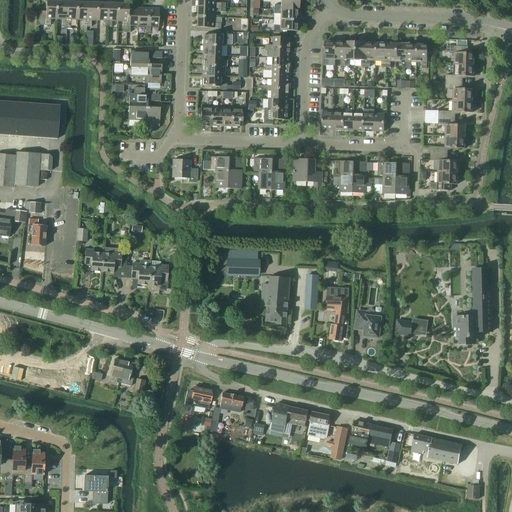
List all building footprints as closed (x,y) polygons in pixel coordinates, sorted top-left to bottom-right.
[(280,0),(280,5),(274,5),(274,10),(297,10),(297,11),(298,11),(298,0),(292,0),(280,0)] [(56,19),(57,2),(46,2),(46,11),(38,11),(38,14),(38,25),(50,25),(50,19),(56,19)] [(66,26),(67,2),(57,2),(56,19),(62,19),(62,26),(66,26)] [(77,20),(77,3),(67,2),(66,26),(71,26),(71,20),(77,20)] [(86,27),(87,3),(77,3),(77,20),(82,20),(82,27),(86,27)] [(97,21),(97,3),(87,3),(86,27),(91,27),(91,20),(97,21)] [(107,28),(108,4),(97,3),(97,21),(102,21),(102,27),(107,28)] [(117,21),(118,4),(108,4),(107,28),(111,28),(112,21),(117,21)] [(126,33),(127,4),(118,4),(117,21),(123,21),(122,32),(126,33)] [(137,26),(138,8),(128,8),(129,4),(127,4),(126,33),(130,33),(130,26),(137,26)] [(225,12),(225,8),(197,7),(197,17),(214,18),(214,12),(225,12)] [(147,33),(148,9),(138,8),(137,26),(145,26),(145,33),(147,33)] [(148,9),(147,33),(150,33),(150,26),(158,26),(159,9),(148,9)] [(274,14),(280,14),(280,20),(297,21),(297,11),(297,10),(274,10),(274,14)] [(214,23),(214,18),(197,17),(196,28),(220,28),(220,23),(214,23)] [(297,31),(297,21),(280,20),(280,26),(273,26),(273,30),(297,31)] [(202,40),(202,45),(220,46),(226,46),(227,32),(220,32),(220,35),(203,35),(203,40),(202,40)] [(272,48),(290,48),(290,43),(289,43),(290,38),(270,37),(270,38),(272,38),(272,45),(269,45),(268,50),(272,50),(272,48)] [(324,59),(324,60),(324,65),(335,66),(335,59),(336,42),(325,42),(324,59)] [(345,43),(345,42),(345,43),(336,42),(335,59),(340,60),(340,66),(345,66),(346,43),(345,43)] [(355,60),(356,42),(355,42),(346,42),(345,42),(345,43),(346,43),(345,66),(349,66),(349,60),(355,60)] [(366,43),(356,42),(355,60),(361,60),(361,67),(365,67),(366,43)] [(366,43),(365,67),(369,67),(370,61),(376,61),(376,44),(366,43)] [(386,67),(386,43),(381,43),(381,44),(376,44),(376,61),(381,61),(381,67),(386,67)] [(396,62),(397,44),(392,44),(392,43),(386,43),(386,67),(390,68),(390,61),(396,62)] [(406,68),(407,44),(402,44),(401,44),(397,44),(396,62),(402,62),(401,68),(406,68)] [(416,62),(417,45),(412,45),(412,44),(407,44),(406,68),(410,68),(410,62),(416,62)] [(203,55),(220,56),(220,46),(202,45),(202,51),(203,51),(203,55)] [(417,45),(416,62),(422,63),(422,69),(427,69),(427,45),(417,45)] [(454,64),(474,65),(474,63),(476,62),(476,60),(476,57),(474,56),(474,53),(461,53),(461,47),(465,47),(465,46),(447,46),(447,53),(454,53),(454,64)] [(267,58),(272,58),(289,59),(289,54),(290,54),(290,48),(272,48),(272,50),(268,50),(267,50),(267,58)] [(132,60),(132,64),(149,65),(149,60),(149,52),(130,51),(130,60),(132,60)] [(202,60),(201,66),(220,67),(225,67),(227,67),(227,64),(220,64),(220,56),(203,55),(202,60)] [(289,63),(289,59),(272,58),(272,65),(268,65),(268,71),(271,71),(271,68),(289,69),(290,63),(289,63)] [(148,67),(149,65),(132,64),(132,68),(130,68),(129,77),(148,78),(148,67)] [(153,67),(148,67),(148,78),(148,81),(152,81),(151,84),(160,84),(161,65),(153,65),(153,64),(153,67)] [(474,67),(474,65),(454,64),(453,76),(445,75),(445,82),(460,83),(460,77),(473,77),(473,75),(475,73),(475,69),(474,67)] [(219,76),(224,76),(225,67),(220,67),(201,66),(201,71),(202,71),(202,76),(219,76)] [(289,74),(289,69),(271,68),(271,71),(271,78),(288,79),(288,74),(289,74)] [(219,84),(219,76),(202,76),(202,87),(218,87),(218,88),(226,88),(226,85),(219,84)] [(288,84),(288,79),(271,78),(271,86),(267,85),(267,91),(271,91),(271,88),(289,89),(289,84),(288,84)] [(460,89),(460,83),(445,82),(445,89),(453,89),(452,100),(472,101),(473,89),(460,89)] [(130,107),(147,108),(148,95),(144,95),(144,88),(134,88),(134,95),(129,94),(128,103),(130,103),(130,107)] [(289,94),(289,89),(271,88),(271,91),(271,99),(287,99),(288,94),(289,94)] [(287,99),(271,99),(267,99),(267,109),(288,109),(288,104),(287,104),(287,99)] [(472,113),(472,101),(452,100),(452,112),(438,111),(438,118),(452,118),(452,112),(472,113)] [(0,134),(57,139),(59,106),(0,101),(0,134)] [(147,108),(130,107),(130,111),(128,111),(128,120),(146,121),(147,109),(147,108)] [(159,127),(160,108),(152,108),(152,107),(151,107),(151,110),(147,109),(146,121),(146,126),(159,127)] [(211,127),(211,108),(201,108),(200,125),(205,126),(205,127),(211,127)] [(221,126),(221,109),(211,108),(211,127),(218,127),(218,126),(221,126)] [(231,127),(232,109),(221,109),(221,126),(226,126),(226,127),(231,127)] [(232,109),(231,127),(237,128),(237,127),(242,127),(242,109),(232,109)] [(272,120),(287,120),(287,115),(288,115),(288,109),(267,109),(264,109),(263,125),(272,125),(272,120)] [(333,130),(333,113),(323,112),(323,110),(322,130),(333,130)] [(363,132),(364,110),(363,110),(363,114),(353,114),(353,131),(358,131),(358,132),(363,132)] [(373,131),(374,114),(374,110),(364,110),(363,132),(368,132),(368,131),(373,131)] [(374,114),(373,131),(384,132),(385,112),(384,112),(384,115),(374,114)] [(343,131),(343,113),(333,113),(333,130),(338,130),(338,131),(343,131)] [(353,131),(353,114),(343,113),(343,131),(348,131),(353,131)] [(452,125),(452,118),(438,118),(438,125),(445,125),(445,136),(465,137),(465,125),(452,125)] [(465,149),(465,137),(445,136),(444,148),(431,147),(430,154),(445,154),(445,148),(465,149)] [(0,186),(14,188),(14,186),(37,187),(38,180),(46,181),(46,171),(50,171),(51,158),(48,155),(16,153),(15,156),(0,154),(0,186)] [(445,160),(445,154),(430,154),(430,161),(438,161),(437,172),(457,173),(457,172),(459,170),(460,166),(458,165),(458,161),(445,160)] [(203,161),(203,170),(213,170),(216,170),(227,170),(227,166),(230,166),(230,165),(229,165),(230,158),(211,157),(211,161),(203,161)] [(279,172),(270,172),(270,167),(273,167),(273,159),(254,159),(254,167),(256,167),(256,172),(259,172),(259,175),(259,172),(270,172),(272,172),(279,172)] [(197,181),(198,170),(189,169),(190,160),(173,160),(172,177),(188,178),(188,181),(197,181)] [(315,162),(306,162),(306,160),(294,160),(293,181),(315,182),(314,190),(322,190),(322,173),(315,173),(316,161),(315,161),(315,162)] [(334,170),(333,177),(334,177),(340,178),(340,174),(351,175),(351,174),(351,170),(354,170),(353,170),(354,162),(335,161),(335,170),(334,170)] [(396,171),(396,163),(378,163),(377,172),(380,172),(379,176),(383,176),(394,176),(394,172),(397,172),(397,171),(396,171)] [(229,170),(227,170),(216,170),(216,188),(225,189),(225,187),(229,187),(229,170)] [(242,170),(236,170),(229,170),(229,187),(233,187),(232,189),(242,189),(242,170)] [(272,188),(272,172),(270,172),(259,172),(259,175),(259,190),(268,190),(268,188),(272,188)] [(285,172),(279,172),(272,172),(272,188),(276,188),(276,190),(284,191),(285,172)] [(457,176),(457,173),(437,172),(437,184),(429,183),(429,191),(451,191),(451,184),(457,185),(457,183),(459,181),(459,177),(457,176)] [(353,174),(351,174),(351,175),(340,174),(340,178),(334,177),(334,185),(340,186),(340,193),(348,193),(349,191),(353,191),(353,174)] [(366,175),(360,175),(353,174),(353,191),(357,191),(357,193),(365,193),(365,187),(371,187),(372,179),(366,179),(366,175)] [(396,176),(394,176),(383,176),(382,194),(391,195),(392,192),(396,193),(396,176)] [(396,176),(396,193),(399,193),(399,195),(408,195),(409,176),(396,176)] [(5,213),(0,212),(0,235),(8,237),(9,226),(15,222),(24,223),(25,212),(13,210),(5,209),(5,213)] [(44,246),(46,226),(37,226),(38,221),(29,220),(28,232),(32,233),(31,245),(44,246)] [(86,242),(87,230),(78,229),(77,241),(86,242)] [(125,278),(126,259),(121,259),(121,249),(104,248),(103,251),(103,254),(101,272),(113,272),(113,267),(119,268),(118,278),(125,278)] [(85,257),(82,257),(82,265),(84,265),(91,266),(90,271),(101,272),(103,254),(93,253),(93,250),(85,250),(85,257)] [(150,265),(150,262),(140,261),(140,264),(132,263),(132,266),(126,266),(126,259),(125,278),(137,279),(137,284),(148,285),(150,265)] [(257,276),(257,261),(227,261),(227,276),(257,276)] [(150,265),(148,285),(160,286),(160,281),(167,282),(168,282),(170,274),(167,274),(168,266),(160,266),(160,268),(150,268),(150,265)] [(308,276),(306,309),(315,310),(316,310),(318,276),(316,276),(308,276)] [(268,300),(266,321),(269,322),(275,322),(275,324),(277,325),(286,325),(290,278),(270,277),(269,289),(268,300)] [(327,289),(326,310),(327,311),(336,311),(334,325),(332,325),(330,339),(341,341),(342,335),(343,335),(344,332),(343,332),(343,327),(348,328),(348,311),(346,311),(347,291),(327,289)] [(478,292),(479,313),(464,313),(464,316),(463,316),(463,317),(453,317),(453,328),(457,328),(457,338),(458,338),(458,346),(472,346),(472,338),(481,338),(481,333),(491,333),(491,292),(478,292)] [(374,314),(374,312),(373,310),(371,309),(369,310),(368,311),(367,313),(357,311),(355,329),(362,330),(362,328),(365,329),(364,336),(370,337),(370,338),(377,339),(377,338),(378,338),(379,336),(380,336),(381,331),(379,331),(381,318),(374,317),(374,314)] [(397,321),(396,334),(406,335),(406,334),(410,335),(411,323),(397,321)] [(117,383),(123,361),(114,359),(110,376),(117,378),(116,382),(117,383)] [(123,361),(117,383),(120,383),(120,384),(131,386),(133,379),(129,378),(133,364),(123,361)] [(102,374),(93,372),(91,379),(100,381),(102,374)] [(142,393),(144,381),(136,379),(133,391),(142,393)] [(184,404),(182,414),(189,416),(191,406),(208,409),(209,406),(212,391),(193,387),(192,393),(187,392),(184,404)] [(239,413),(243,397),(222,393),(220,403),(219,409),(239,413)] [(308,411),(290,407),(276,404),(270,430),(284,433),(287,423),(304,427),(308,411)] [(327,426),(329,416),(312,412),(309,429),(308,434),(310,436),(314,437),(316,436),(326,438),(328,426),(327,426)] [(182,415),(179,430),(188,431),(191,417),(182,415)] [(393,430),(374,425),(354,421),(352,432),(368,436),(367,443),(370,443),(369,446),(374,447),(374,444),(389,448),(393,430)] [(255,423),(254,430),(261,432),(263,425),(255,423)] [(332,450),(343,452),(347,430),(337,428),(332,450)] [(387,461),(397,463),(403,433),(394,431),(387,461)] [(443,461),(458,464),(462,445),(433,438),(415,434),(411,451),(423,454),(423,451),(429,452),(428,457),(443,461)] [(24,449),(19,449),(19,447),(14,447),(14,449),(12,448),(12,460),(6,460),(5,480),(12,481),(12,476),(23,476),(22,484),(23,484),(24,449)] [(23,484),(31,484),(31,475),(43,475),(44,452),(38,452),(38,451),(33,451),(33,452),(31,452),(31,464),(24,463),(25,449),(24,449),(23,484)] [(107,477),(83,476),(84,476),(84,491),(94,491),(93,500),(93,503),(92,503),(92,504),(106,504),(107,504),(106,504),(106,497),(106,490),(107,477)] [(468,486),(467,499),(479,499),(479,486),(468,486)] [(43,511),(43,510),(42,510),(42,505),(30,504),(30,501),(19,501),(19,504),(15,504),(14,511),(43,511)]
